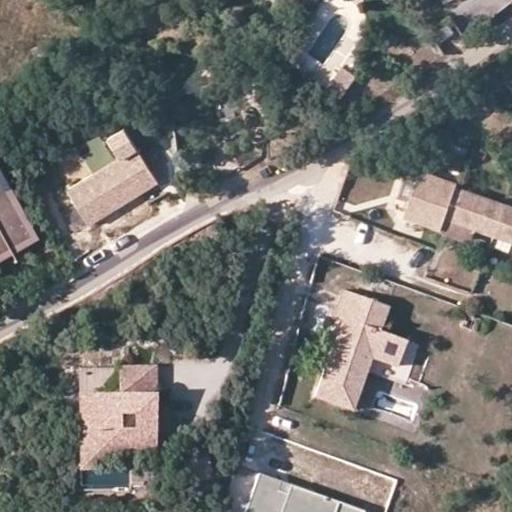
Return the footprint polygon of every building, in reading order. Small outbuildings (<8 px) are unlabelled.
[(434,30),(439,41),(456,32),(450,21),(434,30)] [(341,62),(326,84),(342,94),(356,71),(341,62)] [(145,149),(151,167),(165,163),(159,144),(145,149)] [(158,182),(137,146),(67,187),(88,222),(158,182)] [(413,220),(449,233),(453,222),(462,196),(464,193),(465,189),(429,176),(413,220)] [(0,251),(21,243),(0,190),(0,251)] [(453,222),(501,239),(511,209),(464,193),(462,196),(453,222)] [(511,209),(501,239),(511,242),(511,209)] [(399,366),(408,341),(384,332),(392,311),(346,293),(336,318),(345,321),(316,395),(353,409),(374,356),(399,366)] [(78,464),(152,463),(152,362),(118,362),(118,388),(78,389),(78,464)] [(361,511),(363,508),(290,483),(287,491),(278,488),(281,479),(258,471),(243,511),(279,511),(280,511),(282,511),(361,511)] [(290,483),(281,479),(278,488),(287,491),(290,483)]
